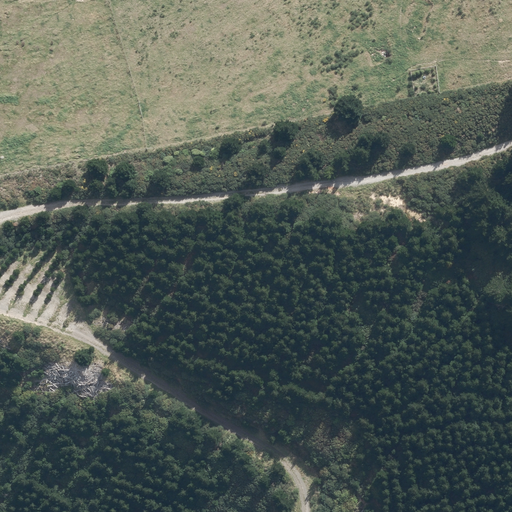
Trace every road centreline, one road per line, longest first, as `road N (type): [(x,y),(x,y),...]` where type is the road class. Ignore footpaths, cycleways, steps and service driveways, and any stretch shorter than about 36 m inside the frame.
road 1 (track): [(511,147),(350,185),(62,205),(0,217)]
road 2 (track): [(0,295),(79,328),(222,420),(298,474),(307,511)]
